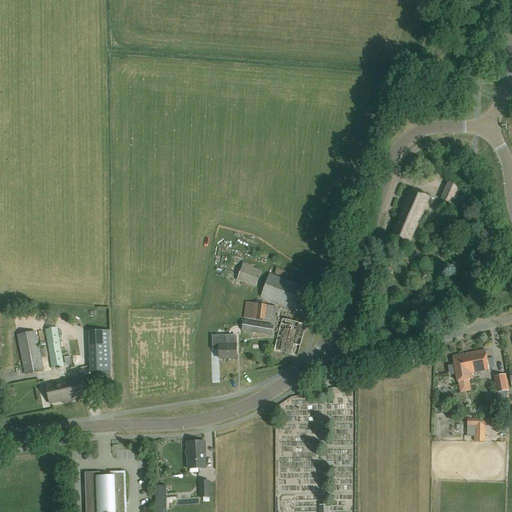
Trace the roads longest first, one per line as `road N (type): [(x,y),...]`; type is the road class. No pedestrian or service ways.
road 1 (unclassified): [(306,366),(356,279),(396,145),(432,127),(490,126)]
road 2 (unclassified): [(0,441),(228,414),(306,366)]
road 3 (residential): [(306,366),(316,372),(359,362),(511,316)]
road 4 (secondary): [(490,126),(510,81),(509,0)]
